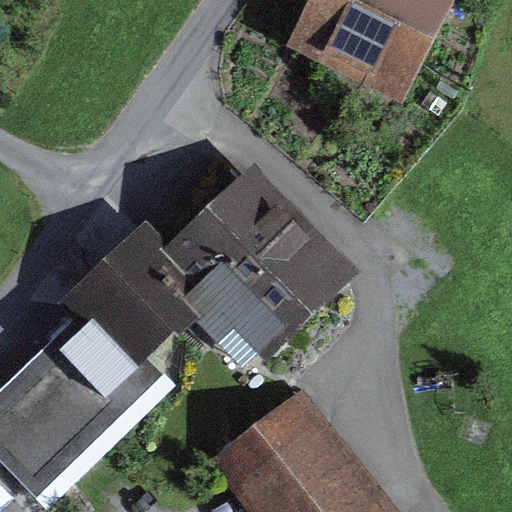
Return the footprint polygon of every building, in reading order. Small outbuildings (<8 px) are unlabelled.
[(312,0),(285,48),(403,108),(456,0),(312,0)] [(360,274),(255,168),(169,244),(146,222),(58,304),(72,320),(82,331),(93,321),(138,369),(147,360),(175,335),(181,340),(197,325),(217,346),(235,332),(267,364),(360,274)] [(82,331),(72,320),(52,338),(55,340),(0,391),(0,464),(45,511),(47,511),(176,386),(147,360),(138,369),(93,321),(82,331)] [(396,511),(300,391),(212,462),(249,511),(396,511)] [(496,444),(444,428),(432,472),(484,487),(496,444)]
